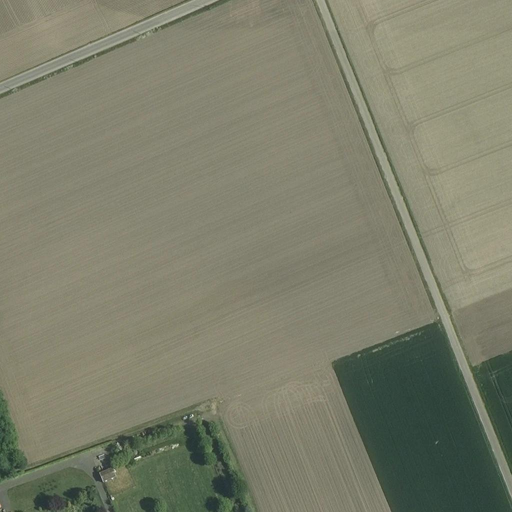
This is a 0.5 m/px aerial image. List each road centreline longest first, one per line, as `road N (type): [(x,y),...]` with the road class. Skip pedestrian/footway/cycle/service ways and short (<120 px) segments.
road 1 (unclassified): [(319,0),(511,490)]
road 2 (unclassified): [(0,88),(206,0)]
